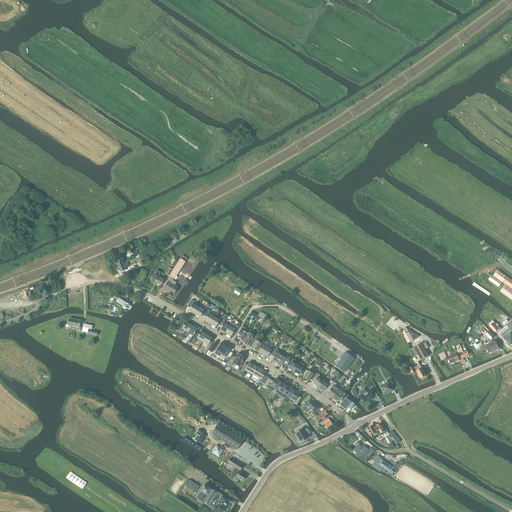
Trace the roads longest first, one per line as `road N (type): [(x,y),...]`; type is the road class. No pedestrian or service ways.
road 1 (residential): [(353,427),(317,394),(137,291),(96,282),(39,300)]
road 2 (tertiary): [(353,427),(511,356)]
road 3 (tertiary): [(243,511),(279,461),(353,427)]
